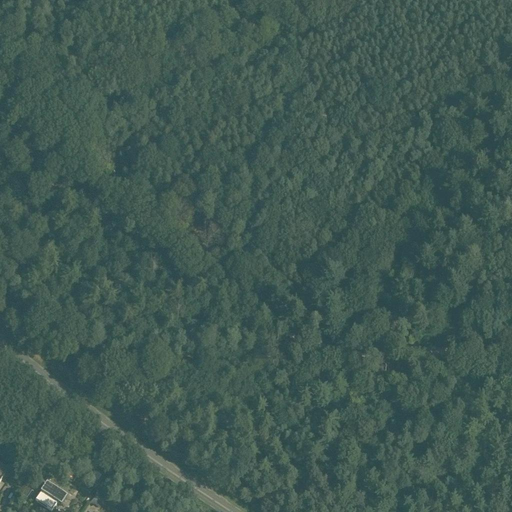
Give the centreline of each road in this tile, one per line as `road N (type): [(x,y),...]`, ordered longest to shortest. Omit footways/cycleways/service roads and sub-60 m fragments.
road 1 (primary): [(231,511),(0,342)]
road 2 (track): [(388,359),(480,94)]
road 3 (track): [(274,28),(242,33),(158,70),(47,94),(12,115)]
road 4 (track): [(388,359),(320,356),(178,245)]
road 5 (track): [(178,245),(12,115)]
road 6 (track): [(178,245),(341,163)]
road 7 (track): [(341,163),(480,94)]
road 8 (track): [(511,355),(388,359)]
